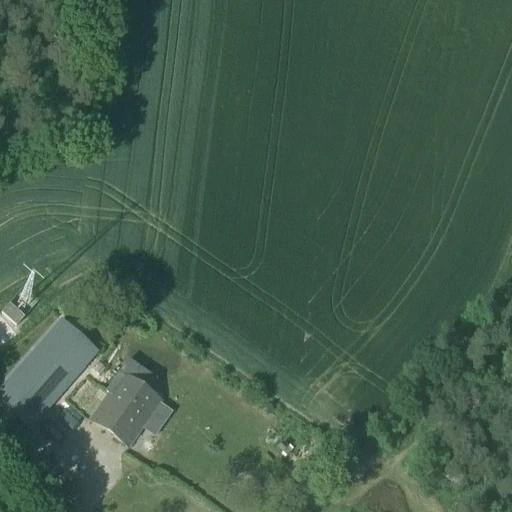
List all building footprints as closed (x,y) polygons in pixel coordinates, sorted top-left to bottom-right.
[(0,315),(15,328),(23,319),(8,306),(0,315)] [(0,387),(0,407),(28,432),(96,356),(58,323),(0,387)] [(172,374),(181,393),(201,384),(192,364),(172,374)] [(94,381),(99,374),(93,369),(88,375),(94,381)] [(89,423),(127,449),(158,404),(118,376),(105,395),(107,397),(89,423)] [(63,478),(58,461),(40,466),(44,484),(63,478)]
